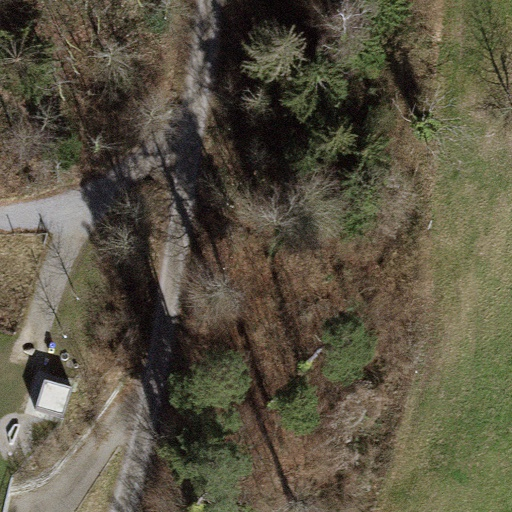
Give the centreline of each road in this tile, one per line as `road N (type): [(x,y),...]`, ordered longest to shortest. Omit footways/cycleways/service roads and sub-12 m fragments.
road 1 (track): [(120,511),(157,366),(195,144)]
road 2 (track): [(157,366),(67,492),(41,511)]
road 3 (track): [(26,368),(81,212)]
road 4 (track): [(195,144),(212,0)]
road 5 (track): [(81,212),(133,172),(195,144)]
